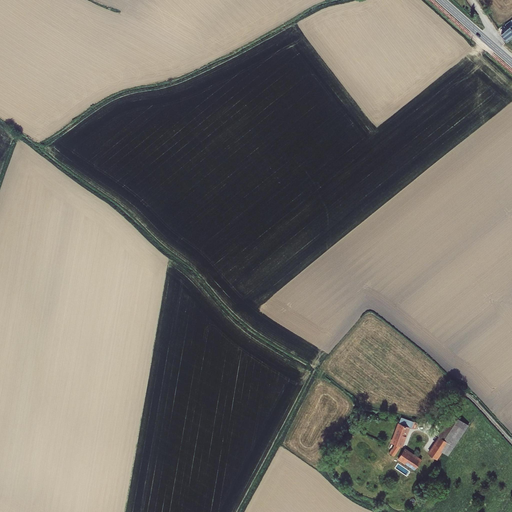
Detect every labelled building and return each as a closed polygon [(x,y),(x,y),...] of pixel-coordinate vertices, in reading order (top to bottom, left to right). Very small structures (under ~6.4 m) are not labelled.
[(509,28),(502,34),(503,35),(507,41),(511,37),(511,19),(506,24),(509,28)] [(452,416),(438,435),(440,437),(448,441),(441,450),(447,454),(467,427),(452,416)] [(394,448),(388,456),(393,459),(399,450),(406,432),(410,433),(411,429),(403,428),(398,425),(390,446),(394,448)] [(448,441),(440,437),(429,453),(436,457),(441,450),(448,441)] [(421,462),(404,452),(397,463),(415,473),(421,462)] [(431,476),(435,470),(421,462),(415,473),(428,481),(431,476)] [(437,479),(441,473),(435,470),(431,476),(437,479)]
